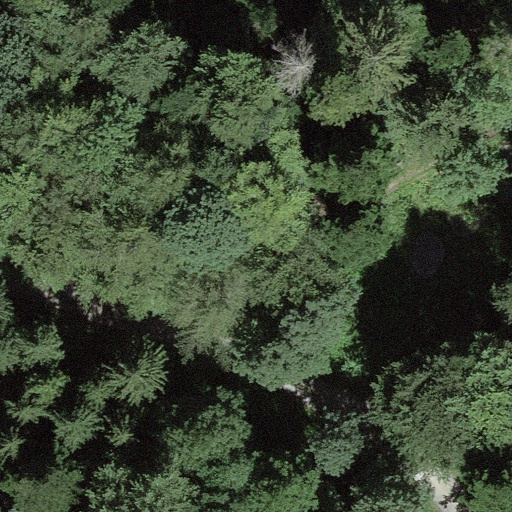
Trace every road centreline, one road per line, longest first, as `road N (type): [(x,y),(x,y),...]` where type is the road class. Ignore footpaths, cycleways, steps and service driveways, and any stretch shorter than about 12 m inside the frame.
road 1 (track): [(0,291),(414,443),(463,511)]
road 2 (track): [(511,91),(242,248),(64,317)]
